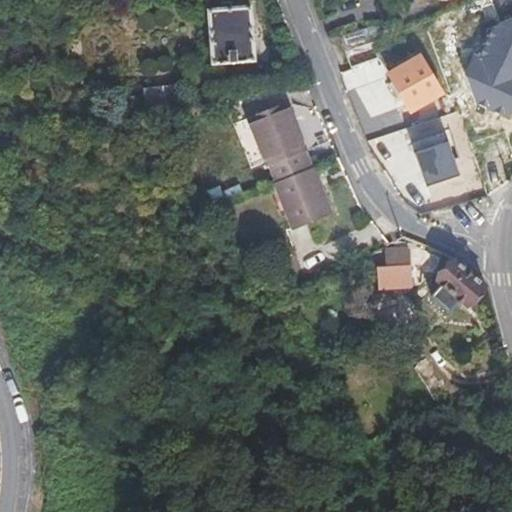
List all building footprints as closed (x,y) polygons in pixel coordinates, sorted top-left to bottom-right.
[(255,60),(251,7),(212,10),(215,63),(255,60)] [(365,26),(342,36),(347,51),(371,42),(365,26)] [(379,58),(373,41),(371,42),(347,51),(352,68),(379,58)] [(441,89),(421,55),(391,72),(411,109),(430,99),(429,97),(441,89)] [(146,90),(148,106),(177,102),(176,87),(146,90)] [(251,114),(276,181),(312,168),(305,151),(310,150),(291,100),(251,114)] [(316,167),(312,168),(276,181),(295,228),(333,213),(316,167)] [(470,306),(487,285),(456,260),(438,278),(440,280),(436,285),(439,288),(432,296),(452,313),(463,300),(470,306)] [(392,287),(414,287),(413,265),(391,266),(392,287)] [(401,385),(415,405),(430,394),(416,375),(401,385)]
